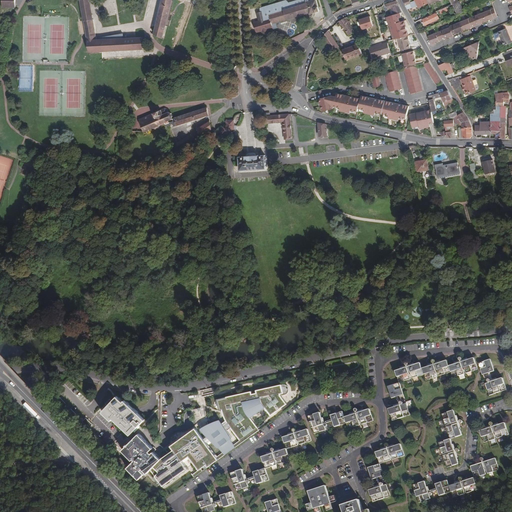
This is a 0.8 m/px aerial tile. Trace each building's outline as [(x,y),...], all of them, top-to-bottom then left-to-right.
[(15,0),(1,0),(2,9),(16,9),(15,0)] [(80,0),(84,22),(94,20),(90,0),(80,0)] [(162,0),(154,34),(163,38),(165,29),(172,0),(162,0)] [(172,0),(165,29),(167,29),(170,14),(171,11),(174,1),(172,0)] [(297,0),(294,1),(289,3),(287,0),(260,8),(260,12),(256,13),(258,21),(253,23),(257,33),(262,32),(262,33),(268,31),(268,30),(273,28),(273,30),(277,28),(276,23),(309,13),(310,14),(316,12),(319,11),(318,7),(316,0),(313,0),(309,1),(308,0),(297,0)] [(407,9),(412,8),(410,2),(409,0),(403,0),(406,7),(407,9)] [(450,0),(452,4),(457,15),(464,12),(459,1),(458,2),(457,0),(450,0)] [(396,1),(384,5),(385,10),(388,10),(393,8),(395,15),(400,13),(402,12),(396,1)] [(494,8),(482,13),(486,21),(497,17),(494,8)] [(390,25),(400,22),(398,19),(401,18),(400,13),(395,15),(386,17),(389,26),(390,25)] [(422,19),(415,22),(417,25),(422,23),(424,26),(439,18),(436,13),(423,20),(422,19)] [(482,13),(472,17),(475,26),(486,21),(482,13)] [(362,30),(373,26),(370,17),(359,20),(362,30)] [(472,17),(460,22),(464,31),(475,26),(472,17)] [(346,18),(338,22),(349,36),(355,32),(351,24),(346,18)] [(90,52),(143,49),(143,39),(142,38),(124,38),(124,34),(101,37),(102,39),(97,40),(94,20),(84,22),(86,34),(87,40),(90,52)] [(397,39),(408,36),(409,36),(404,21),(400,22),(390,25),(394,40),(397,39)] [(460,22),(449,27),(450,27),(453,35),(464,31),(460,22)] [(439,32),(442,40),(445,39),(453,36),(453,35),(450,27),(439,32)] [(506,29),(494,34),(496,38),(500,36),(504,45),(511,42),(506,29)] [(328,31),(323,39),(331,50),(339,47),(328,31)] [(427,36),(431,45),(439,42),(439,41),(442,40),(439,32),(427,36)] [(408,36),(397,39),(401,51),(410,49),(408,42),(410,42),(408,36)] [(388,41),(371,47),(374,58),(391,52),(388,41)] [(479,42),(462,48),(469,54),(468,55),(473,59),(476,57),(477,58),(479,42)] [(359,44),(342,50),(346,60),(362,54),(359,44)] [(413,51),(402,54),(405,66),(416,64),(413,51)] [(448,75),(454,72),(449,61),(442,64),(445,70),(447,69),(448,71),(447,73),(448,75)] [(429,62),(423,63),(436,84),(441,81),(435,72),(429,62)] [(417,65),(404,68),(411,94),(424,91),(417,65)] [(396,70),(386,73),(391,91),(403,88),(398,70),(396,70)] [(379,74),(373,76),(376,87),(383,86),(379,74)] [(471,76),(460,79),(466,94),(476,90),(471,76)] [(448,91),(447,91),(440,93),(442,97),(444,102),(452,98),(448,91)] [(442,97),(440,93),(428,96),(432,111),(436,110),(433,99),(442,97)] [(503,93),(495,94),(495,97),(496,102),(496,106),(504,106),(504,102),(509,102),(509,95),(503,94),(503,93)] [(336,97),(334,107),(341,108),(341,111),(350,113),(351,110),(358,112),(359,108),(361,99),(354,98),(354,96),(351,96),(350,97),(337,94),(336,97)] [(361,99),(359,108),(366,109),(366,112),(376,114),(377,112),(384,113),(386,101),(379,99),(380,98),(376,97),(376,99),(362,95),(361,99)] [(324,97),(322,98),(320,98),(323,111),(334,108),(334,106),(334,107),(336,97),(330,96),(324,97)] [(386,101),(384,113),(391,115),(390,118),(400,120),(401,117),(407,119),(408,117),(408,115),(410,106),(403,105),(403,104),(400,103),(400,104),(386,101)] [(506,106),(504,106),(496,106),(493,107),(494,113),(490,113),(490,121),(490,135),(495,134),(495,138),(505,138),(506,122),(506,106)] [(173,118),(172,119),(171,119),(172,122),(173,124),(174,127),(209,115),(207,107),(173,118)] [(139,119),(144,132),(154,128),(156,129),(159,128),(159,126),(160,125),(164,123),(167,122),(171,119),(172,119),(173,116),(171,112),(168,112),(167,109),(165,108),(157,111),(157,110),(154,111),(154,113),(139,119)] [(433,115),(432,111),(427,112),(427,111),(424,111),(424,113),(411,116),(411,118),(413,128),(420,127),(421,129),(430,127),(430,124),(435,123),(433,115)] [(289,114),(265,116),(265,123),(283,122),(284,139),(292,138),(289,114)] [(469,120),(466,116),(459,118),(461,123),(461,126),(462,128),(472,127),(469,120)] [(226,123),(223,126),(223,131),(235,130),(235,129),(237,129),(237,126),(234,126),(234,120),(233,120),(226,121),(226,123)] [(212,129),(210,121),(198,129),(198,130),(201,136),(212,129)] [(480,125),(475,125),(476,135),(490,135),(490,121),(480,122),(480,125)] [(327,136),(326,125),(318,123),(320,136),(327,136)] [(472,135),(472,127),(462,128),(462,138),(470,138),(472,135)] [(177,143),(179,149),(180,149),(201,136),(198,130),(177,143)] [(265,155),(239,157),(240,170),(247,170),(260,169),(266,168),(265,155)] [(493,159),(483,162),(485,174),(496,171),(493,159)] [(427,160),(415,162),(417,171),(429,169),(427,160)] [(443,164),(435,165),(437,177),(459,173),(457,163),(443,165),(443,164)] [(463,362),(464,368),(466,374),(478,370),(474,358),(463,362)] [(488,373),(490,372),(494,371),(490,359),(479,363),(482,375),(488,373)] [(436,364),(437,370),(439,376),(451,372),(449,366),(447,361),(436,364)] [(449,366),(451,372),(453,378),(464,374),(462,369),(461,362),(449,366)] [(424,375),(422,369),(420,363),(409,367),(411,373),(412,379),(424,375)] [(434,365),(422,369),(424,375),(426,380),(437,377),(436,371),(434,365)] [(410,379),(409,374),(407,368),(395,371),(399,383),(410,379)] [(502,378),(497,380),(500,392),(506,390),(502,378)] [(497,380),(493,381),(491,382),(489,383),(485,384),(489,396),(500,392),(497,380)] [(403,395),(399,383),(388,387),(392,399),(396,397),(397,397),(403,395)] [(150,451),(153,447),(140,434),(131,442),(127,437),(145,419),(125,400),(123,401),(117,396),(111,403),(112,404),(111,405),(109,404),(102,412),(111,420),(113,418),(126,431),(121,436),(123,437),(125,440),(129,444),(128,445),(127,444),(126,445),(127,446),(123,450),(132,460),(133,459),(135,460),(128,467),(139,479),(145,474),(141,470),(143,468),(147,473),(151,469),(163,486),(188,468),(183,461),(190,456),(199,470),(200,470),(201,469),(213,460),(215,462),(219,459),(217,457),(208,445),(212,442),(218,448),(219,447),(223,453),(234,445),(230,439),(231,438),(227,431),(231,429),(240,441),(258,428),(250,417),(265,407),(271,415),(287,404),(281,396),(280,394),(283,393),(282,384),(256,390),(257,391),(252,393),(252,391),(226,397),(227,397),(217,399),(220,410),(222,409),(224,415),(226,420),(222,423),(221,420),(204,432),(206,435),(203,437),(201,434),(196,428),(171,445),(175,450),(161,459),(154,451),(152,453),(150,451)] [(400,405),(399,406),(389,409),(392,421),(410,415),(406,404),(403,405),(400,405)] [(358,413),(360,419),(362,425),(373,421),(370,409),(358,413)] [(451,424),(457,422),(454,411),(442,414),(446,425),(451,424)] [(331,416),(332,420),(333,422),(335,427),(346,423),(344,417),(343,412),(331,416)] [(324,425),(323,423),(320,413),(308,417),(314,434),(326,430),(324,427),(324,425)] [(356,413),(344,417),(346,423),(348,429),(360,426),(358,420),(356,413)] [(85,418),(82,422),(88,428),(92,425),(85,418)] [(493,427),(495,433),(497,439),(509,435),(505,423),(493,427)] [(458,424),(452,425),(447,427),(450,439),(462,435),(458,424)] [(494,433),(492,427),(480,431),(484,443),(496,439),(494,433)] [(219,459),(259,430),(258,428),(240,441),(234,445),(223,453),(217,457),(219,459)] [(308,429),(296,433),(298,439),(300,445),(311,441),(308,429)] [(298,446),(296,440),(294,434),(283,437),(286,449),(298,446)] [(454,451),(450,439),(439,443),(443,454),(448,453),(454,451)] [(389,448),(391,454),(393,460),(404,456),(400,444),(389,448)] [(290,460),(286,449),(275,453),(277,458),(278,464),(290,460)] [(380,464),(382,463),(391,460),(389,455),(388,449),(380,451),(376,452),(380,464)] [(455,452),(449,454),(444,456),(447,468),(458,464),(455,452)] [(277,465),(275,459),(273,453),(262,457),(265,469),(277,465)] [(484,462),(486,468),(487,474),(499,470),(495,458),(484,462)] [(470,467),(474,478),(486,474),(484,469),(482,463),(470,467)] [(372,479),(376,478),(378,478),(384,476),(380,464),(368,468),(372,479)] [(269,480),(265,469),(253,472),(255,477),(255,479),(257,484),(269,480)] [(246,482),(246,480),(242,470),(231,473),(236,491),(248,487),(246,482)] [(463,482),(465,488),(466,494),(478,490),(474,478),(463,482)] [(435,484),(437,488),(437,490),(439,496),(451,492),(449,486),(447,480),(435,484)] [(428,493),(428,491),(425,481),(413,485),(419,503),(430,499),(429,495),(428,493)] [(461,482),(449,486),(451,492),(453,498),(465,494),(463,488),(461,482)] [(386,485),(385,485),(383,486),(381,486),(379,487),(369,490),(373,502),(387,497),(390,496),(386,485)] [(325,505),(331,503),(325,486),(308,491),(312,503),(314,509),(319,507),(325,505)] [(222,500),(222,502),(224,508),(236,504),(232,492),(220,496),(222,500)] [(210,511),(215,510),(213,505),(213,503),(210,493),(198,497),(203,511),(210,511)] [(268,511),(276,511),(281,511),(277,499),(266,503),(268,511)] [(363,511),(359,500),(342,506),(344,511),(363,511)]
